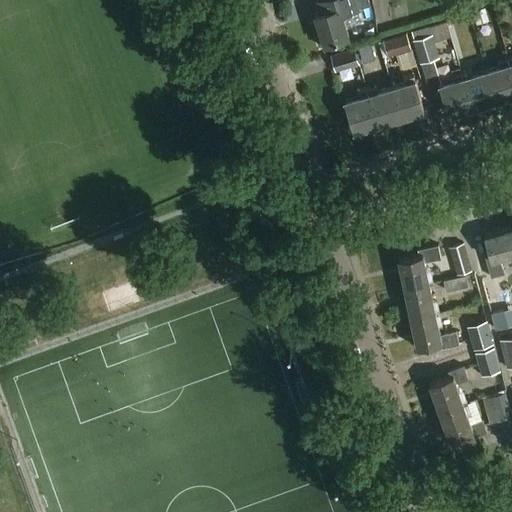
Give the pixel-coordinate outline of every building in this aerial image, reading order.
[(358,11),(357,9),(370,5),(368,0),(321,0),(325,12),(312,16),(320,45),(345,38),(339,16),(358,11)] [(485,7),(473,11),(476,23),(489,19),(485,7)] [(406,33),(383,40),(388,57),(411,50),(406,33)] [(432,34),(413,40),(419,63),(439,57),(432,34)] [(363,62),(375,59),(370,43),(358,47),(363,62)] [(354,48),(330,55),(335,72),(359,64),(354,48)] [(499,66),(486,70),(496,102),(511,96),(511,70),(508,59),(498,62),(499,66)] [(471,70),(461,73),(472,109),(496,102),(486,70),(472,75),(471,70)] [(472,109),(461,73),(451,76),(452,81),(439,85),(449,116),(472,109)] [(392,87),(401,118),(425,110),(414,75),(403,79),(405,83),(392,87)] [(377,86),(367,90),(378,125),(401,118),(392,87),(378,91),(377,86)] [(378,125),(367,90),(356,93),(357,97),(345,101),(354,132),(378,125)] [(511,254),(511,228),(485,237),(491,256),(486,258),(491,278),(505,274),(500,258),(511,254)] [(457,275),(472,270),(464,243),(449,247),(457,275)] [(399,259),(405,289),(429,284),(425,263),(441,259),(439,245),(417,250),(419,255),(399,259)] [(446,291),(469,286),(466,275),(444,280),(446,291)] [(405,289),(412,319),(435,314),(429,284),(405,289)] [(494,331),(509,327),(504,310),(490,313),(494,331)] [(435,314),(412,319),(418,349),(438,345),(439,349),(459,345),(456,331),(440,335),(435,314)] [(486,321),(466,327),(473,351),(493,345),(486,321)] [(511,337),(499,341),(506,370),(511,368),(511,337)] [(493,348),(475,353),(481,377),(500,372),(493,348)] [(429,384),(440,413),(463,405),(455,384),(468,380),(463,367),(448,373),(449,377),(429,384)] [(492,397),(483,399),(489,423),(511,416),(511,414),(511,413),(506,393),(492,397)] [(463,405),(440,413),(450,441),(470,434),(472,439),(487,434),(483,421),(470,426),(463,405)]
